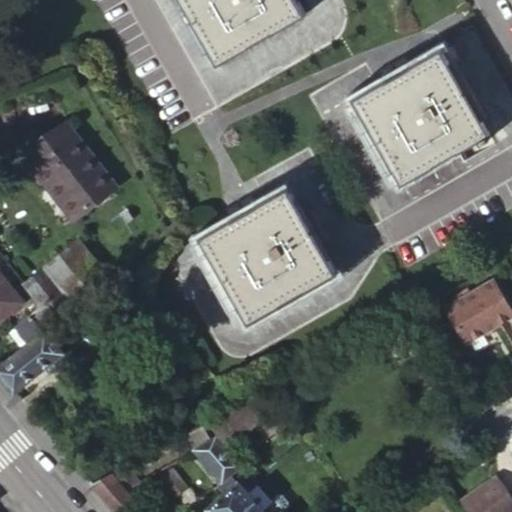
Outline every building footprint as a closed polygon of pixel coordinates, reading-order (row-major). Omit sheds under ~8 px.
[(307,11),(301,0),(185,0),(219,61),(250,44),(307,11)] [(474,99),(442,45),(356,95),(404,180),(446,157),(491,130),(474,99)] [(68,123),(34,149),(55,175),(48,181),(51,186),(74,215),(76,216),(116,183),(68,123)] [(27,155),(48,181),(55,175),(34,149),(27,155)] [(342,272),(292,184),(202,236),(252,322),(342,272)] [(65,221),(74,215),(51,186),(42,193),(65,221)] [(82,238),(27,280),(45,302),(60,322),(113,278),(82,238)] [(0,318),(23,299),(0,271),(0,318)] [(511,315),(511,313),(492,281),(445,308),(466,344),(482,334),(495,326),(511,315)] [(16,325),(29,343),(35,339),(48,329),(49,331),(60,322),(45,302),(21,321),(16,325)] [(134,322),(123,309),(115,314),(126,328),(134,322)] [(498,331),(495,326),(482,334),(485,339),(498,331)] [(0,365),(0,373),(14,390),(53,360),(65,352),(49,331),(48,329),(35,339),(29,343),(16,352),(0,365)] [(482,382),(471,389),(485,412),(496,407),(482,382)] [(214,429),(217,433),(227,445),(269,410),(257,395),(214,429)] [(217,433),(212,436),(194,447),(223,479),(232,470),(242,462),(227,445),(217,433)] [(92,480),(114,507),(131,496),(130,494),(127,488),(133,484),(139,480),(130,460),(99,476),(92,480)] [(188,486),(170,465),(158,476),(176,496),(188,486)] [(223,479),(229,486),(239,478),(232,470),(223,479)] [(277,511),(282,508),(284,509),(288,506),(288,500),(282,493),(276,493),(272,496),(252,473),(245,472),(239,478),(229,486),(207,507),(211,511),(277,511)] [(484,485),(459,502),(466,511),(511,511),(511,495),(500,478),(486,488),(484,485)] [(136,489),(133,484),(127,488),(130,494),(136,489)]
